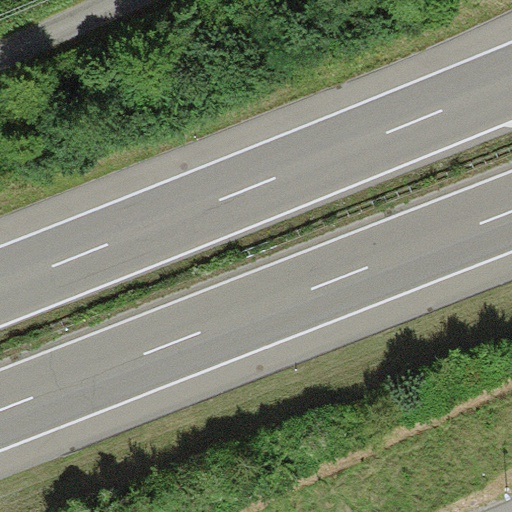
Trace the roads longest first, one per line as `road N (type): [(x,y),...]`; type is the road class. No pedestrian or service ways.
road 1 (motorway): [(511,81),(0,284)]
road 2 (motorway): [(0,409),(511,210)]
road 3 (track): [(0,61),(135,0)]
